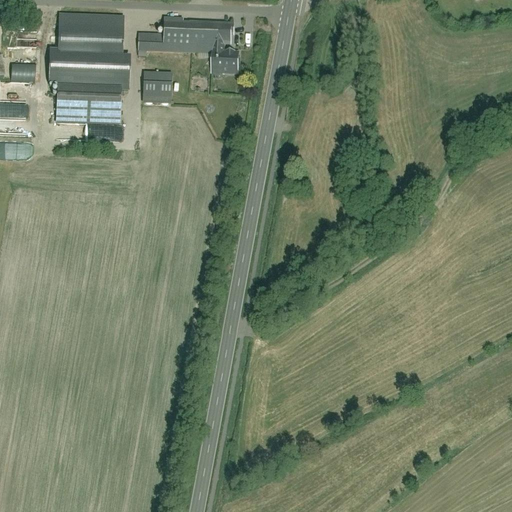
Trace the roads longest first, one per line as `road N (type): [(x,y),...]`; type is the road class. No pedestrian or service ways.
road 1 (primary): [(195,511),(288,7)]
road 2 (unclassified): [(0,1),(288,7)]
